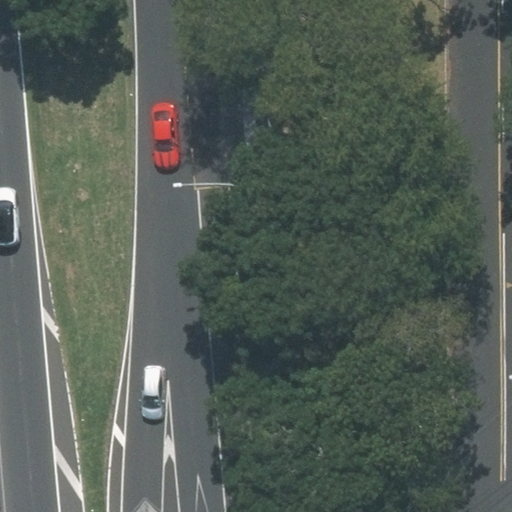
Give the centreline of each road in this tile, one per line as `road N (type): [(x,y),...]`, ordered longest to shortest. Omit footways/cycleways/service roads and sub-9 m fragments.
road 1 (residential): [(501,511),(498,0)]
road 2 (primary): [(172,122),(204,511)]
road 3 (primary): [(172,122),(145,511)]
road 4 (primary): [(25,511),(0,210)]
road 5 (primary): [(163,0),(172,122)]
